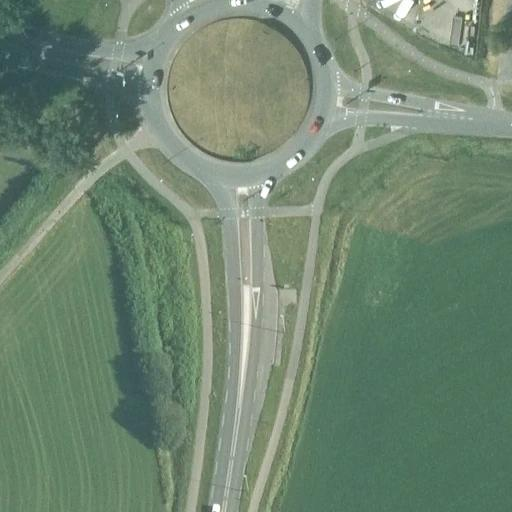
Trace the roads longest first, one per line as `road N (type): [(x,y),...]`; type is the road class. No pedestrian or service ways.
road 1 (primary): [(221,511),(236,421),(239,177)]
road 2 (tertiary): [(511,130),(322,106)]
road 3 (primary): [(152,76),(0,39)]
road 4 (primary): [(152,76),(155,119),(176,151),(194,165),(239,177)]
